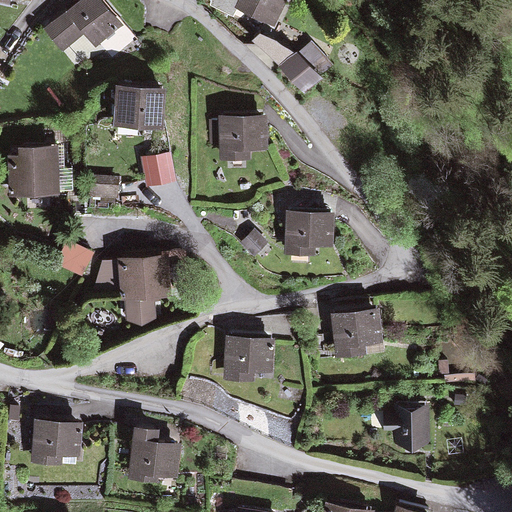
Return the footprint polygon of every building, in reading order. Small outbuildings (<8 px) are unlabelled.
[(126,24),(106,0),(77,0),(47,25),(67,49),(86,34),(97,48),(126,24)] [(287,0),(231,0),(230,1),(276,24),(287,0)] [(330,63),(312,39),(278,64),(303,98),(327,80),(320,70),(330,63)] [(167,86),(117,82),(114,124),(164,128),(167,86)] [(267,148),(268,114),(220,112),(220,121),(210,120),(209,146),(222,147),(221,158),(252,158),(252,148),(267,148)] [(59,143),(19,144),(19,152),(9,153),(10,198),(61,196),(59,143)] [(151,183),(182,177),(177,148),(146,153),(151,183)] [(120,176),(92,175),(91,200),(120,201),(120,176)] [(337,211),(287,209),(285,253),(313,254),(313,245),(336,246),(337,211)] [(270,242),(252,228),(240,243),(259,257),(270,242)] [(95,252),(68,239),(56,263),(83,276),(95,252)] [(168,249),(117,254),(122,299),(172,294),(168,249)] [(385,306),(332,311),(337,357),(368,354),(367,341),(388,339),(385,306)] [(276,336),(226,332),(222,378),(255,381),(256,367),(273,368),(276,336)] [(428,404),(393,405),(394,445),(429,444),(428,404)] [(83,419),(35,416),(33,460),(60,462),(60,451),(81,452),(83,419)] [(159,421),(134,419),(130,472),(181,476),(183,439),(158,438),(159,421)] [(376,511),(378,508),(326,496),(322,511),(376,511)] [(433,511),(434,511),(399,503),(397,511),(433,511)]
